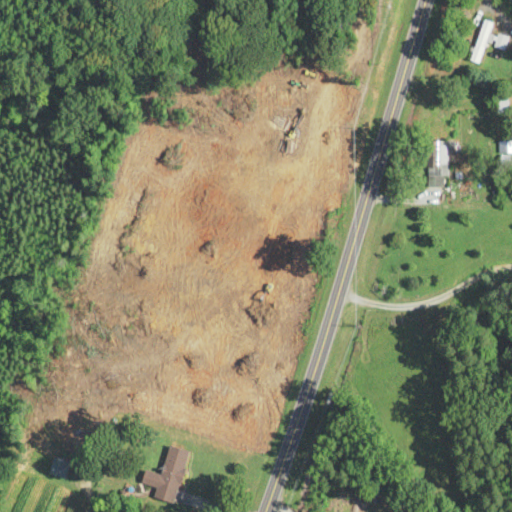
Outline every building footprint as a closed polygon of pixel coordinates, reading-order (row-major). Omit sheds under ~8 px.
[(494,23),(484,20),(471,62),(480,65),(494,23)] [(508,39),(500,35),(495,46),(504,50),(508,39)] [(429,142),(429,179),(450,179),(450,142),(429,142)] [(163,476),(155,474),(152,485),(158,486),(154,499),(176,505),(190,452),(170,446),(163,476)] [(71,464),(56,460),(52,475),(66,479),(71,464)]
